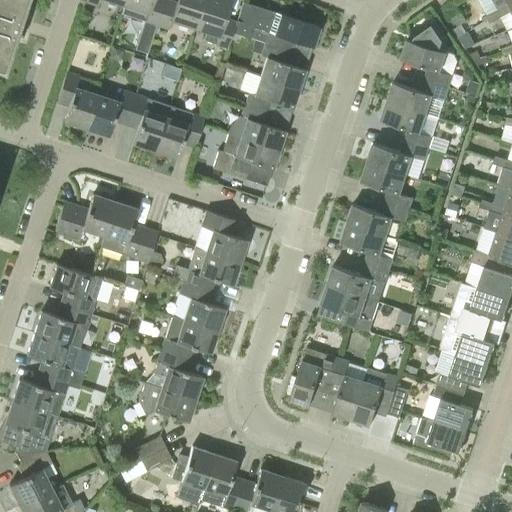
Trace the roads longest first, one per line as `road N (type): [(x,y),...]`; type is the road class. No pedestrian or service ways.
road 1 (residential): [(301,229),(251,378),(250,407),(273,433),(347,455)]
road 2 (residential): [(301,229),(58,152)]
road 3 (residential): [(371,12),(301,229)]
road 4 (residential): [(0,341),(58,152)]
road 5 (residential): [(30,131),(70,0)]
road 6 (residential): [(347,455),(476,494)]
